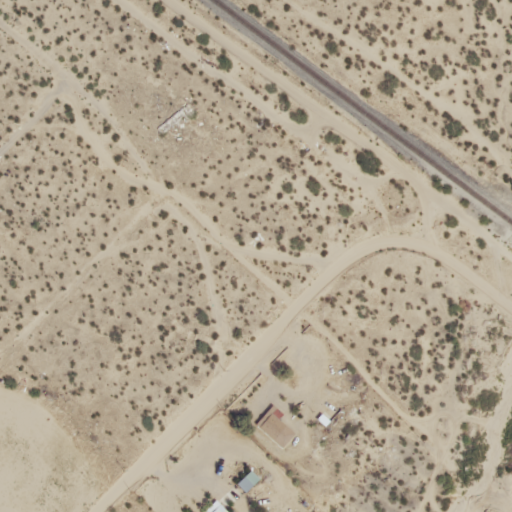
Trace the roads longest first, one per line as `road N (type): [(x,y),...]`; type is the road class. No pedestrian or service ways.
road 1 (residential): [(102,511),(343,268),(390,249)]
road 2 (residential): [(511,310),(426,251),(390,249)]
